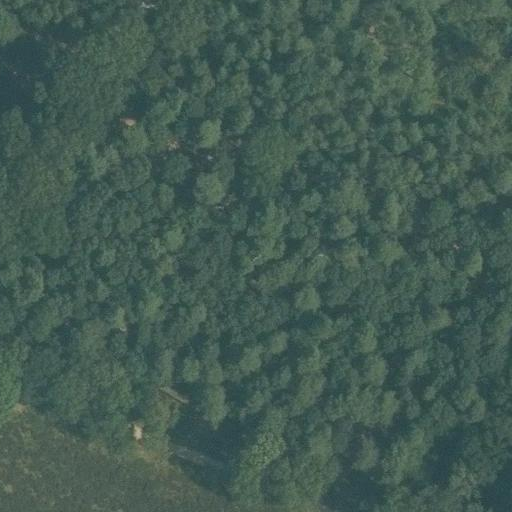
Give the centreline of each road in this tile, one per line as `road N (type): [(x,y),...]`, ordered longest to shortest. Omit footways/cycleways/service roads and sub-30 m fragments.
road 1 (track): [(0,371),(319,511)]
road 2 (track): [(0,225),(152,0)]
